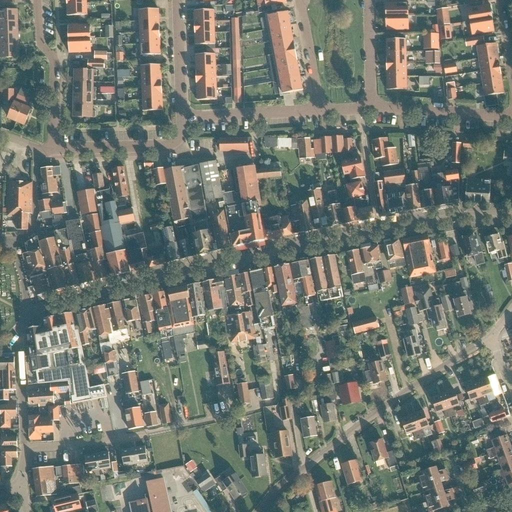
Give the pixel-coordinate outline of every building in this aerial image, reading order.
[(285,0),(264,0),(266,6),(258,8),(259,14),(274,11),(273,5),(286,3),(285,0)] [(386,17),(408,16),(408,3),(386,3),(386,17)] [(87,4),(67,4),(68,16),(87,15),(87,4)] [(470,22),(492,18),(491,5),(468,8),(470,22)] [(139,22),(159,21),(159,9),(139,10),(139,22)] [(436,11),(439,26),(450,24),(448,9),(436,11)] [(0,22),(18,22),(18,10),(0,10),(0,22)] [(195,22),(214,22),(214,10),(194,11),(195,22)] [(303,90),(288,12),(268,16),(283,94),(303,90)] [(408,16),(386,17),(386,30),(409,30),(408,16)] [(492,18),(470,22),(472,35),(494,32),(492,18)] [(140,33),(160,32),(159,21),(139,22),(140,33)] [(0,34),(18,34),(18,22),(0,22),(0,34)] [(195,34),(215,33),(214,22),(195,22),(195,34)] [(69,39),(90,39),(90,25),(68,26),(69,39)] [(451,39),(450,27),(439,28),(440,40),(451,39)] [(140,44),(160,43),(160,32),(140,33),(140,44)] [(215,33),(195,34),(196,45),(215,44),(215,33)] [(0,46),(19,45),(18,34),(0,34),(0,46)] [(387,53),(406,52),(406,34),(398,34),(398,40),(386,40),(387,53)] [(424,34),(424,49),(439,49),(438,34),(424,34)] [(484,44),(483,37),(465,40),(466,47),(484,44)] [(90,39),(69,39),(69,53),(91,52),(90,39)] [(160,43),(140,44),(141,56),(160,55),(160,43)] [(479,59),(498,57),(496,44),(477,47),(479,59)] [(19,45),(0,46),(0,58),(19,57),(19,45)] [(387,65),(406,65),(406,52),(387,53),(387,65)] [(439,52),(431,52),(431,64),(439,64),(439,52)] [(196,66),(216,66),(215,54),(196,55),(196,66)] [(481,72),(500,69),(498,57),(479,59),(481,72)] [(104,61),(88,60),(88,68),(104,69),(104,61)] [(457,72),(456,64),(444,65),(445,74),(457,72)] [(142,78),(161,77),(161,65),(141,66),(142,78)] [(387,78),(407,77),(406,65),(387,65),(387,78)] [(196,77),(216,77),(216,66),(196,66),(196,77)] [(218,66),(218,76),(231,76),(231,66),(218,66)] [(483,84),(502,81),(500,69),(481,72),(483,84)] [(74,82),(93,82),(94,77),(96,77),(97,70),(74,70),(74,82)] [(142,89),(162,88),(161,77),(142,78),(142,89)] [(197,88),(216,88),(216,77),(196,77),(197,88)] [(407,77),(387,78),(387,90),(407,90),(407,77)] [(429,77),(419,77),(419,85),(429,85),(429,77)] [(502,81),(483,84),(485,97),(504,94),(502,81)] [(93,88),(93,82),(74,82),(74,93),(96,94),(96,88),(93,88)] [(15,102),(8,118),(16,121),(26,98),(29,91),(22,88),(19,95),(18,95),(15,103),(15,102)] [(143,100),(162,99),(162,88),(142,89),(143,100)] [(216,88),(197,88),(197,101),(217,100),(216,88)] [(13,90),(4,89),(3,101),(13,101),(13,90)] [(455,89),(447,90),(448,100),(457,99),(455,89)] [(96,100),(96,94),(74,93),(73,105),(93,106),(93,100),(96,100)] [(26,98),(16,121),(25,125),(31,109),(27,107),(30,100),(26,98)] [(162,99),(143,100),(143,111),(163,111),(162,99)] [(93,111),(93,106),(73,105),(73,117),(87,117),(90,118),(95,118),(95,111),(93,111)] [(249,153),(248,137),(219,138),(220,150),(234,150),(234,154),(249,153)] [(331,153),(330,137),(320,138),(320,140),(314,140),(315,155),(331,153)] [(343,153),(342,137),(332,137),(333,153),(343,153)] [(297,139),(266,138),(266,148),(274,148),(274,144),(278,144),(278,147),(290,147),(290,149),(297,149),(297,139)] [(389,149),(387,138),(372,140),(375,159),(382,158),(383,167),(398,165),(395,148),(389,149)] [(311,150),(310,139),(299,139),(300,159),(314,158),(314,150),(311,150)] [(353,152),(352,139),(343,139),(344,153),(353,152)] [(461,143),(452,143),(451,163),(460,163),(461,143)] [(511,151),(504,150),(503,160),(511,161),(511,174),(511,177),(511,176),(511,151)] [(349,199),(365,196),(362,182),(357,183),(357,179),(365,177),(361,158),(341,162),(344,175),(349,174),(351,184),(347,185),(349,199)] [(224,206),(223,198),(216,162),(200,165),(207,201),(218,198),(220,207),(224,206)] [(202,185),(198,165),(181,169),(181,167),(165,170),(175,223),(190,220),(193,235),(197,256),(214,252),(212,240),(210,231),(201,185),(202,185)] [(257,179),(255,171),(255,166),(237,169),(242,198),(239,198),(238,195),(234,192),(223,194),(233,247),(237,246),(237,247),(245,245),(253,244),(253,243),(262,242),(262,241),(265,241),(261,221),(265,221),(257,179)] [(41,169),(41,170),(42,170),(43,179),(41,179),(43,194),(58,193),(56,179),(54,179),(52,168),(41,169)] [(128,187),(124,168),(113,170),(115,180),(114,180),(116,189),(118,198),(129,196),(128,187)] [(255,171),(257,179),(281,177),(281,168),(280,168),(261,170),(255,171)] [(418,172),(419,187),(422,209),(431,208),(431,207),(437,206),(437,207),(454,204),(453,201),(459,200),(459,179),(458,171),(446,173),(447,181),(443,182),(442,175),(432,177),(431,168),(418,170),(418,172)] [(164,169),(153,171),(156,186),(167,184),(164,169)] [(384,173),(385,183),(405,181),(404,170),(384,173)] [(417,187),(419,187),(418,172),(411,173),(412,186),(405,187),(408,212),(421,210),(417,187)] [(104,188),(102,174),(93,175),(95,189),(104,188)] [(466,185),(465,203),(490,204),(490,187),(491,181),(467,179),(466,185)] [(8,182),(7,217),(17,217),(17,230),(28,230),(28,214),(32,214),(32,183),(8,182)] [(311,222),(313,231),(316,231),(329,228),(325,211),(324,211),(319,190),(322,189),(320,183),(312,185),(313,190),(308,191),(310,200),(309,200),(314,222),(311,222)] [(107,255),(111,275),(112,275),(112,277),(130,272),(112,190),(96,193),(97,202),(101,225),(102,231),(105,247),(107,255)] [(95,193),(95,191),(77,194),(81,216),(87,215),(90,234),(84,235),(87,248),(95,281),(110,277),(110,275),(111,275),(107,255),(105,247),(102,231),(101,225),(97,202),(96,193),(95,193)] [(344,225),(341,210),(338,198),(336,191),(327,193),(330,206),(326,207),(330,227),(344,225)] [(385,196),(385,193),(376,194),(380,217),(387,216),(407,212),(405,193),(385,196)] [(358,222),(375,218),(370,195),(365,196),(354,198),(358,222)] [(358,222),(355,204),(354,198),(347,200),(348,208),(341,210),(344,225),(358,222)] [(52,212),(50,200),(38,201),(40,213),(52,212)] [(64,213),(63,201),(52,203),(54,214),(64,213)] [(302,233),(313,231),(311,222),(307,201),(296,203),(292,204),(294,221),(300,220),(302,233)] [(118,211),(126,209),(125,203),(117,204),(118,211)] [(132,209),(119,212),(121,224),(135,221),(132,209)] [(218,251),(232,247),(228,229),(223,210),(207,216),(210,226),(213,225),(218,249),(218,251)] [(261,221),(265,241),(293,235),(290,223),(289,224),(288,216),(265,221),(261,221)] [(69,247),(80,285),(95,281),(90,263),(78,219),(65,222),(67,229),(68,236),(69,247)] [(69,288),(59,250),(56,239),(55,238),(54,232),(52,227),(38,231),(40,242),(53,292),(69,288)] [(165,255),(167,263),(180,260),(172,228),(163,230),(167,245),(163,246),(165,254),(165,255)] [(69,247),(68,236),(67,229),(54,232),(55,238),(56,239),(59,250),(69,288),(80,285),(69,247)] [(195,256),(195,255),(189,229),(183,231),(185,241),(178,243),(182,260),(195,256)] [(146,268),(141,250),(147,248),(144,233),(124,238),(128,256),(127,256),(131,272),(146,268)] [(430,247),(428,235),(402,240),(410,278),(436,273),(430,247)] [(478,246),(475,235),(462,239),(466,257),(474,255),(477,265),(484,263),(479,246),(478,246)] [(501,244),(498,235),(485,238),(489,254),(497,252),(499,262),(507,260),(503,243),(501,244)] [(47,273),(37,237),(26,243),(29,253),(23,254),(29,277),(47,273)] [(389,270),(397,268),(405,266),(400,241),(384,244),(388,263),(389,270)] [(450,258),(447,242),(439,243),(442,260),(450,258)] [(167,263),(165,255),(164,253),(163,246),(146,250),(150,267),(167,263)] [(372,247),(361,249),(364,266),(367,265),(368,268),(375,267),(376,270),(383,269),(378,246),(372,247)] [(459,255),(456,246),(449,247),(451,257),(459,255)] [(366,282),(359,250),(346,252),(353,285),(366,282)] [(343,297),(335,255),(322,258),(331,300),(343,297)] [(322,258),(310,260),(318,302),(331,300),(322,258)] [(308,261),(290,264),(296,296),(304,294),(305,298),(306,305),(313,304),(312,296),(315,296),(308,261)] [(289,265),(275,268),(282,307),(297,304),(289,265)] [(273,268),(263,270),(266,283),(268,283),(269,288),(273,287),(273,290),(274,294),(278,293),(277,286),(273,268)] [(250,273),(257,308),(258,308),(262,329),(277,326),(267,284),(266,284),(263,270),(250,273)] [(393,281),(390,271),(377,274),(379,285),(393,281)] [(251,309),(257,308),(250,273),(240,275),(243,293),(245,292),(248,307),(250,306),(251,309)] [(34,284),(37,296),(51,293),(47,275),(30,280),(31,284),(34,284)] [(240,275),(225,278),(232,316),(239,314),(238,309),(244,308),(241,294),(243,294),(243,293),(240,275)] [(221,298),(219,287),(224,287),(223,278),(203,282),(203,283),(204,283),(208,312),(223,309),(221,298)] [(463,288),(469,287),(467,278),(461,280),(463,288)] [(201,292),(199,283),(188,286),(192,311),(193,317),(199,317),(206,315),(203,292),(201,292)] [(188,286),(168,290),(170,299),(167,300),(170,315),(178,355),(186,354),(182,336),(195,334),(193,317),(188,286)] [(224,287),(219,287),(221,298),(223,309),(225,317),(226,317),(229,316),(224,287)] [(411,287),(401,290),(405,305),(415,303),(411,287)] [(429,290),(422,292),(416,294),(420,311),(427,309),(429,317),(430,316),(433,328),(436,327),(437,331),(446,329),(445,325),(446,325),(441,306),(440,306),(439,300),(432,302),(429,290)] [(174,337),(164,292),(153,294),(158,317),(157,317),(162,339),(162,343),(165,360),(172,359),(169,342),(168,342),(167,338),(174,337)] [(456,309),(458,317),(471,314),(470,310),(473,309),(471,303),(468,303),(466,292),(459,294),(461,299),(455,301),(454,299),(450,300),(449,296),(442,298),(445,312),(453,310),(453,309),(456,309)] [(488,304),(494,302),(491,292),(485,294),(488,304)] [(149,322),(157,320),(152,295),(138,298),(143,323),(146,334),(152,333),(149,322)] [(142,331),(136,299),(131,300),(123,301),(129,333),(142,331)] [(114,332),(126,329),(126,326),(124,327),(119,302),(108,304),(108,309),(114,332)] [(329,304),(322,305),(324,315),(331,313),(329,304)] [(114,332),(108,309),(107,309),(106,305),(92,308),(98,336),(102,354),(104,364),(105,364),(107,374),(117,372),(115,362),(116,362),(114,351),(112,352),(110,345),(129,341),(126,329),(114,332)] [(313,328),(309,307),(299,309),(303,330),(313,328)] [(226,317),(231,344),(257,339),(257,338),(258,338),(258,335),(256,335),(252,312),(245,313),(244,308),(238,309),(239,314),(232,316),(229,316),(226,317)] [(416,308),(406,310),(410,326),(419,324),(416,308)] [(80,333),(83,346),(89,345),(86,332),(96,330),(91,309),(75,312),(80,333)] [(37,372),(39,384),(51,383),(68,382),(70,393),(70,397),(72,397),(73,404),(90,401),(107,397),(104,385),(99,386),(90,388),(86,368),(82,346),(77,326),(75,327),(72,313),(60,316),(43,319),(45,327),(42,328),(42,327),(26,329),(31,358),(33,372),(37,372)] [(353,324),(355,334),(379,328),(376,318),(353,324)] [(404,340),(408,357),(421,354),(417,337),(416,330),(408,332),(409,338),(404,340)] [(198,350),(208,349),(210,348),(208,336),(205,336),(206,341),(197,342),(198,350)] [(333,342),(325,343),(328,359),(339,357),(337,347),(340,347),(338,336),(332,337),(333,342)] [(391,356),(387,340),(377,343),(381,358),(391,356)] [(267,361),(264,345),(252,347),(255,363),(267,361)] [(217,386),(230,384),(225,352),(212,354),(217,386)] [(0,401),(7,401),(7,391),(16,390),(15,370),(14,358),(0,357),(0,370),(0,371),(1,390),(0,390),(0,401)] [(369,365),(373,384),(387,381),(382,361),(369,365)] [(103,365),(93,367),(95,374),(102,373),(105,372),(103,365)] [(135,372),(123,374),(127,394),(138,392),(135,372)] [(333,387),(331,374),(324,376),(326,389),(333,387)] [(295,389),(293,375),(284,377),(287,390),(295,389)] [(269,377),(259,379),(263,401),(272,399),(269,377)] [(488,378),(476,382),(485,405),(489,403),(489,402),(496,399),(493,393),(488,378)] [(149,381),(140,383),(143,396),(152,394),(149,381)] [(51,383),(51,392),(54,392),(56,392),(56,394),(70,393),(68,382),(51,383)] [(476,382),(465,386),(470,401),(477,399),(480,407),(482,411),(480,411),(483,419),(489,417),(485,405),(476,382)] [(250,403),(247,383),(237,384),(240,405),(250,403)] [(356,384),(340,387),(344,405),(360,402),(356,384)] [(39,392),(28,393),(29,405),(39,404),(39,407),(55,406),(54,392),(51,392),(46,392),(46,389),(39,390),(39,392)] [(443,394),(451,417),(455,416),(452,408),(459,405),(454,390),(443,394)] [(322,406),(325,423),(336,421),(333,405),(337,404),(335,393),(323,395),(325,406),(322,406)] [(446,419),(451,417),(443,394),(431,398),(436,413),(443,411),(446,419)] [(283,421),(291,419),(288,399),(283,400),(284,407),(280,408),(283,421)] [(12,401),(7,401),(0,401),(0,424),(0,428),(10,428),(10,417),(17,417),(16,401),(12,401)] [(163,425),(172,423),(168,404),(159,405),(163,425)] [(30,428),(53,427),(53,421),(59,421),(58,406),(49,407),(50,421),(40,422),(40,416),(29,416),(30,428)] [(140,408),(125,410),(129,430),(144,427),(140,408)] [(503,410),(490,415),(493,422),(506,418),(503,410)] [(147,427),(158,425),(156,412),(145,414),(147,427)] [(412,416),(421,439),(425,437),(422,429),(429,427),(424,412),(412,416)] [(300,415),(304,438),(317,436),(314,418),(306,419),(306,414),(300,415)] [(416,440),(421,439),(412,416),(401,420),(406,435),(413,432),(416,440)] [(445,432),(440,420),(434,423),(438,434),(445,432)] [(53,427),(30,428),(30,440),(41,440),(41,433),(54,433),(53,427)] [(272,434),(276,458),(291,456),(288,432),(272,434)] [(1,448),(17,447),(17,437),(7,437),(7,435),(0,435),(1,440),(1,448)] [(488,455),(511,447),(507,435),(492,441),(494,448),(486,451),(488,455)] [(478,443),(476,437),(469,440),(471,446),(478,443)] [(444,451),(439,439),(433,442),(438,453),(444,451)] [(382,440),(370,444),(375,462),(376,462),(377,466),(384,464),(383,460),(387,458),(391,472),(399,470),(393,451),(386,453),(382,440)] [(239,446),(241,458),(248,457),(247,445),(239,446)] [(133,448),(136,464),(148,463),(145,446),(133,448)] [(17,447),(1,448),(1,467),(12,466),(12,458),(17,458),(17,447)] [(404,450),(409,464),(418,461),(413,447),(404,450)] [(500,463),(511,459),(511,450),(511,447),(488,455),(489,460),(497,457),(500,463)] [(124,466),(136,464),(133,448),(121,450),(124,466)] [(97,454),(99,470),(111,468),(109,452),(97,454)] [(87,472),(99,470),(97,454),(85,456),(87,472)] [(250,457),(253,478),(267,476),(264,455),(250,457)] [(477,459),(466,463),(469,470),(480,467),(477,459)] [(496,477),(511,471),(511,459),(500,463),(502,470),(494,473),(496,477)] [(197,468),(192,461),(185,465),(190,472),(197,468)] [(342,465),(348,485),(362,481),(356,461),(342,465)] [(81,465),(63,467),(64,485),(82,483),(81,465)] [(56,494),(53,467),(33,470),(37,497),(56,494)] [(438,472),(436,467),(417,473),(429,511),(447,511),(446,508),(448,507),(447,502),(454,500),(451,489),(444,492),(441,482),(449,480),(445,470),(438,472)] [(130,476),(131,480),(163,473),(162,470),(130,476)] [(511,471),(496,477),(497,482),(505,479),(508,486),(511,484),(511,471)] [(208,474),(196,482),(201,489),(213,482),(208,474)] [(228,480),(224,474),(215,480),(223,492),(228,488),(235,499),(241,495),(242,497),(246,494),(245,492),(247,491),(235,475),(228,480)] [(170,511),(170,510),(171,510),(171,506),(170,507),(166,488),(167,488),(166,485),(165,485),(164,479),(147,483),(151,497),(146,498),(146,500),(131,504),(132,511),(170,511)] [(337,503),(331,482),(315,486),(322,511),(336,511),(335,504),(337,503)] [(484,483),(472,487),(475,495),(486,491),(484,483)] [(80,486),(70,489),(71,496),(54,501),(56,511),(65,511),(81,508),(78,495),(82,494),(80,486)] [(95,501),(86,503),(88,511),(90,511),(96,511),(97,510),(95,501)] [(376,509),(375,503),(368,505),(369,506),(364,507),(366,511),(376,509)]
